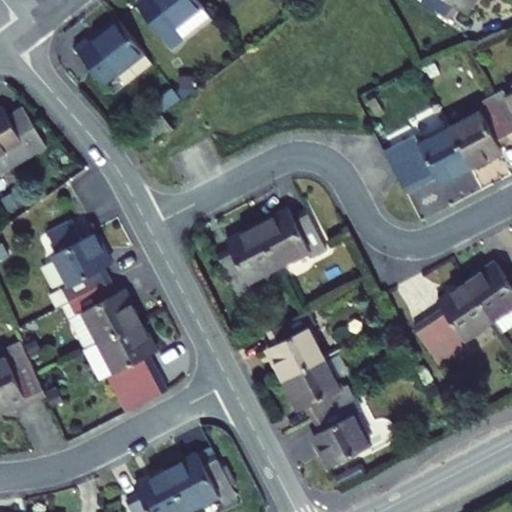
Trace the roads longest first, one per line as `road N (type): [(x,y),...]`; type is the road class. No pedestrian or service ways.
road 1 (residential): [(148,228),(304,156),(338,167),(391,243),(429,244),(511,202)]
road 2 (residential): [(0,478),(78,460),(229,383)]
road 3 (residential): [(9,44),(111,160),(148,228)]
road 4 (residential): [(148,228),(229,383)]
road 5 (tertiary): [(379,511),(511,444)]
road 6 (residential): [(229,383),(296,511)]
